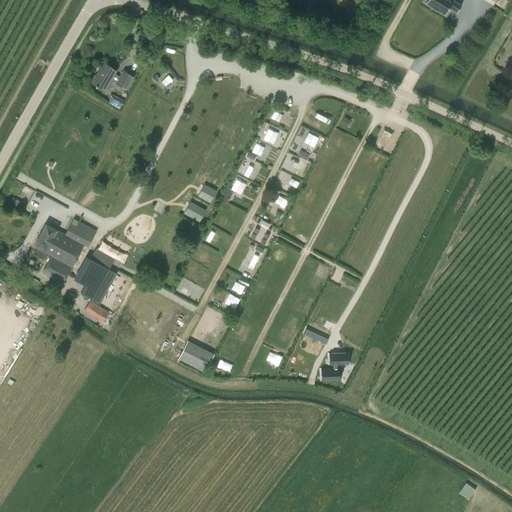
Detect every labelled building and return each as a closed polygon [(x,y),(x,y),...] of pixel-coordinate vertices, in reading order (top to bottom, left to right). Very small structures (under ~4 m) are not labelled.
[(449,0),(426,0),(424,5),(442,17),(443,17),(447,10),(455,13),(458,8),(459,6),(449,0)] [(150,42),(155,36),(149,31),(144,37),(150,42)] [(115,83),(126,90),(133,77),(122,70),(119,76),(114,74),(117,70),(103,62),(91,83),(105,91),(111,80),(115,83)] [(165,85),(173,80),(170,75),(162,80),(165,85)] [(114,95),(110,103),(121,107),(125,99),(114,95)] [(235,95),(229,104),(239,111),(245,102),(235,95)] [(264,139),(274,141),(276,131),(266,129),(264,139)] [(390,134),(382,130),(376,143),(383,147),(390,134)] [(261,157),(266,147),(256,142),(251,152),(261,157)] [(199,155),(204,157),(207,147),(202,145),(199,155)] [(368,161),(378,166),(383,157),(372,152),(368,161)] [(322,166),(330,170),(335,161),(326,157),(322,166)] [(247,160),(242,171),(252,176),(257,165),(247,160)] [(194,179),(204,185),(212,171),(202,165),(194,179)] [(232,189),(241,193),(246,182),(237,178),(232,189)] [(25,184),(18,198),(26,202),(33,189),(25,184)] [(275,215),(280,218),(290,199),(284,197),(275,215)] [(93,236),(95,230),(78,220),(75,226),(70,223),(64,235),(45,224),(33,245),(51,255),(49,257),(41,273),(62,285),(72,266),(71,266),(82,245),(87,248),(93,236)] [(288,225),(286,232),(293,234),(295,227),(288,225)] [(78,282),(97,292),(114,259),(95,249),(78,282)] [(330,266),(326,273),(335,278),(339,271),(330,266)] [(232,289),(242,294),(246,285),(236,280),(232,289)] [(230,293),(225,303),(236,309),(241,298),(230,293)] [(84,310),(101,322),(107,312),(90,301),(84,310)] [(314,327),(312,334),(320,337),(322,329),(314,327)] [(302,345),(318,353),(324,340),(308,333),(302,345)] [(187,340),(178,358),(205,373),(214,354),(187,340)] [(280,363),(284,354),(274,349),(269,358),(280,363)] [(347,351),(329,352),(329,365),(348,365),(347,351)] [(339,366),(320,367),(321,380),(340,379),(339,366)]
